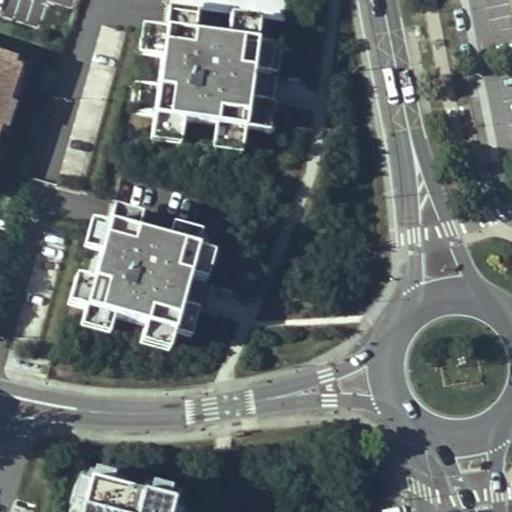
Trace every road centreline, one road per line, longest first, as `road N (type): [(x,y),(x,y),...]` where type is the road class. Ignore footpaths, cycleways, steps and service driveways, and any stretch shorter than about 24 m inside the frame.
road 1 (residential): [(17,399),(95,419),(200,418),(331,384)]
road 2 (tertiary): [(486,295),(413,143)]
road 3 (tertiary): [(413,143),(411,308)]
road 4 (tertiary): [(383,0),(413,143)]
